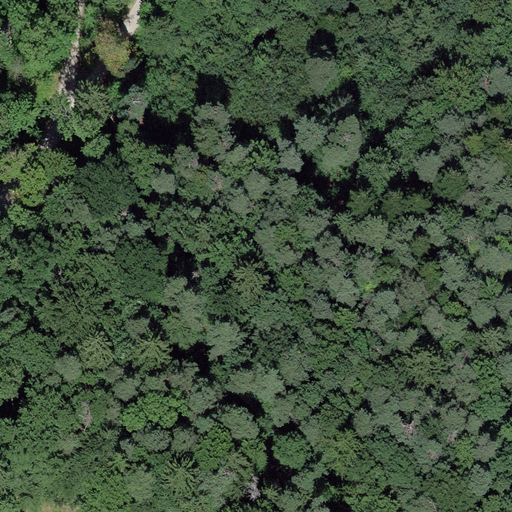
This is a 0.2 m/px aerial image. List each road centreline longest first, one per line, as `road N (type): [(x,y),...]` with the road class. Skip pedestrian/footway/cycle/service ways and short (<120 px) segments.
road 1 (track): [(326,511),(156,353),(31,263),(0,255)]
road 2 (track): [(155,0),(52,156),(0,206)]
road 3 (track): [(68,127),(80,0)]
